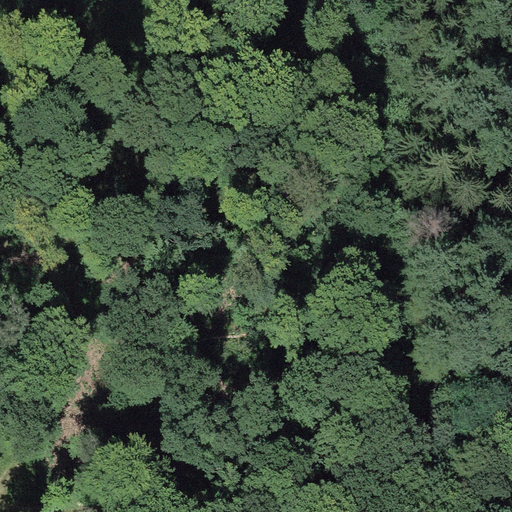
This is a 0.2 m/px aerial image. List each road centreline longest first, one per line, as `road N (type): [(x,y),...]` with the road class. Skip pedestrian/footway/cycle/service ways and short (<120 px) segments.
road 1 (track): [(511,376),(241,491),(150,506),(0,507)]
road 2 (track): [(0,451),(35,354),(100,0)]
